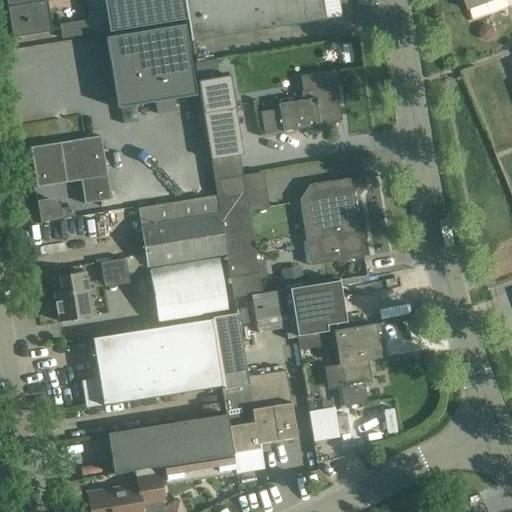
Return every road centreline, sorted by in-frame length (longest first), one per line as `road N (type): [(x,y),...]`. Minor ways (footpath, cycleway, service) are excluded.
road 1 (unclassified): [(494,427),(461,334),(425,187),(398,0)]
road 2 (unclassified): [(34,511),(0,301)]
road 3 (unclassified): [(317,511),(494,427)]
